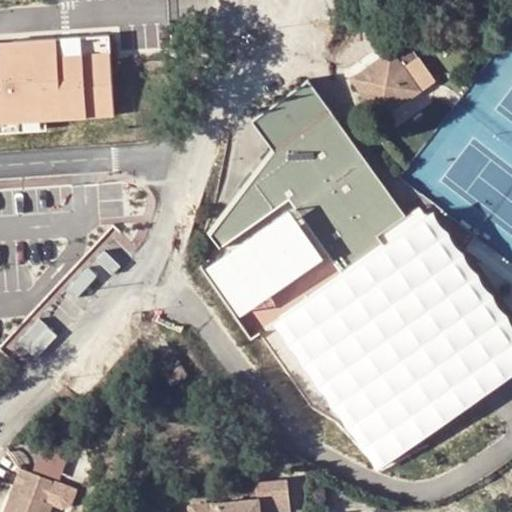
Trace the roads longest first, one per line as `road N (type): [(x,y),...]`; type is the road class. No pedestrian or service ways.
road 1 (unclassified): [(180,166),(147,253),(0,409)]
road 2 (unclassified): [(180,166),(133,154),(0,164)]
road 3 (unclassified): [(233,0),(223,53),(180,166)]
